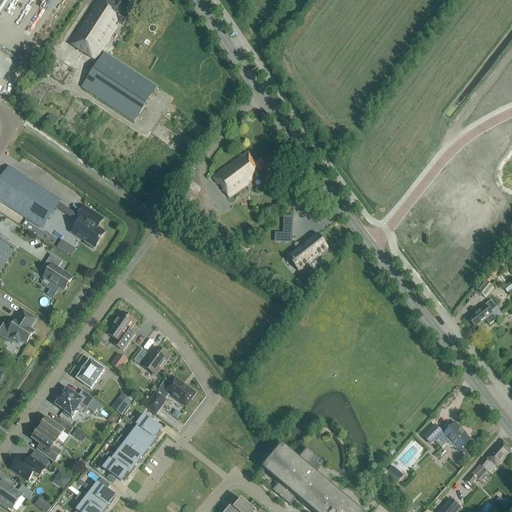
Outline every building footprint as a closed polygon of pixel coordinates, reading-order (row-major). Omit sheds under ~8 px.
[(0,0),(0,14),(1,16),(11,0),(0,0)] [(134,122),(157,87),(104,53),(101,58),(97,56),(119,23),(123,25),(128,18),(124,15),(132,2),(130,0),(116,0),(114,4),(108,0),(98,0),(69,44),(98,63),(81,88),(134,122)] [(0,77),(4,80),(14,65),(2,58),(0,60),(0,77)] [(51,114),(46,121),(54,126),(59,120),(51,114)] [(256,175),(265,168),(260,160),(255,163),(248,153),(241,158),(240,157),(213,177),(229,198),(258,177),(256,175)] [(9,169),(0,183),(0,200),(42,228),(60,201),(9,169)] [(86,243),(85,244),(93,249),(94,248),(95,248),(99,241),(99,242),(101,240),(100,240),(105,233),(97,228),(103,220),(84,207),(77,218),(80,220),(72,233),(86,243)] [(292,243),(292,234),(283,234),(282,243),(292,243)] [(299,272),(328,249),(328,248),(326,249),(316,236),(317,235),(317,234),(287,257),(288,258),(289,257),(293,262),(295,265),(296,265),(299,270),(298,271),(299,272)] [(0,238),(0,274),(17,249),(0,238)] [(57,248),(70,257),(74,250),(62,242),(57,248)] [(51,256),(44,268),(48,271),(44,278),(54,285),(48,293),(54,297),(60,289),(64,291),(73,278),(58,268),(62,262),(51,256)] [(494,289),(485,282),(477,292),(486,299),(494,289)] [(484,306),(485,306),(468,319),(475,328),(486,320),(487,321),(493,316),(489,311),(495,306),(491,301),(484,306)] [(35,320),(23,312),(17,322),(16,321),(8,333),(13,336),(10,339),(18,344),(20,341),(26,344),(34,332),(29,329),(35,320)] [(129,331),(136,322),(122,313),(107,334),(116,340),(113,344),(123,352),(135,335),(129,331)] [(169,358),(156,348),(151,356),(142,350),(134,361),(143,368),(144,367),(156,376),(169,358)] [(120,372),(128,362),(123,358),(119,364),(115,361),(111,366),(120,372)] [(104,371),(90,361),(86,368),(85,368),(81,373),(82,373),(77,380),(91,390),(104,371)] [(172,384),(165,380),(159,388),(160,388),(156,393),(156,392),(145,407),(156,415),(167,400),(166,400),(169,395),(185,406),(190,399),(191,400),(196,393),(189,388),(188,389),(175,379),(172,384)] [(87,409),(87,408),(91,411),(92,410),(95,413),(101,405),(93,400),(94,399),(82,391),(78,398),(67,390),(56,406),(65,412),(64,414),(72,420),(78,412),(76,410),(80,404),(87,409)] [(131,401),(124,396),(114,410),(122,415),(131,401)] [(176,411),(173,416),(177,419),(181,414),(176,411)] [(112,414),(108,420),(114,424),(119,419),(112,414)] [(126,417),(123,421),(129,426),(130,425),(132,422),(131,421),(126,417)] [(131,421),(132,422),(156,441),(161,435),(158,433),(161,430),(144,417),(139,423),(133,418),(131,421)] [(55,425),(47,419),(39,429),(57,442),(64,432),(68,435),(72,430),(58,420),(55,425)] [(156,441),(132,422),(130,425),(136,430),(132,436),(148,448),(151,446),(152,447),(156,441)] [(435,426),(423,437),(431,444),(434,441),(442,449),(446,445),(457,449),(459,451),(467,459),(474,453),(465,444),(469,440),(460,431),(460,430),(455,424),(443,435),(442,433),(435,426)] [(53,447),(57,442),(39,429),(32,439),(46,449),(43,454),(54,462),(61,453),(53,447)] [(81,435),(76,431),(72,436),(77,440),(81,435)] [(148,448),(132,436),(128,441),(121,436),(119,439),(143,458),(148,452),(147,451),(148,448)] [(143,458),(119,439),(116,442),(123,447),(119,453),(135,465),(137,463),(138,464),(143,458)] [(485,459),(480,465),(466,483),(471,487),(477,479),(479,481),(487,471),(484,469),(491,462),(497,467),(511,451),(502,440),(486,458),(487,458),(486,460),(485,459)] [(135,465),(119,453),(114,458),(108,453),(106,456),(130,475),(134,469),(133,468),(135,465)] [(130,475),(106,456),(104,455),(102,458),(108,463),(104,469),(120,482),(123,479),(125,481),(130,475)] [(31,466),(19,458),(10,470),(28,482),(33,475),(38,479),(46,468),(35,460),(31,466)] [(279,483),(272,491),(290,505),(296,498),(313,511),(361,511),(316,474),(299,459),(292,467),(287,464),(281,471),(286,475),(279,483)] [(404,476),(393,466),(385,475),(392,483),(395,486),(404,476)] [(60,472),(53,482),(63,489),(70,479),(60,472)] [(84,488),(91,493),(109,507),(113,501),(112,500),(114,497),(106,491),(110,486),(101,479),(93,490),(87,485),(84,488)] [(2,482),(0,484),(0,501),(12,510),(22,496),(28,500),(33,493),(23,486),(18,493),(2,482)] [(108,507),(91,493),(87,499),(80,494),(78,497),(97,511),(104,511),(106,510),(105,509),(107,507),(108,507)] [(97,511),(78,497),(75,500),(82,505),(77,511),(78,511),(97,511)] [(47,511),(49,511),(54,506),(42,498),(37,505),(47,511)] [(511,503),(506,498),(504,502),(501,500),(500,498),(494,505),(495,506),(501,511),(505,511),(510,507),(511,504),(511,503)] [(457,511),(460,508),(450,499),(438,511),(457,511)] [(231,506),(237,511),(255,511),(241,500),(234,509),(231,506)]
